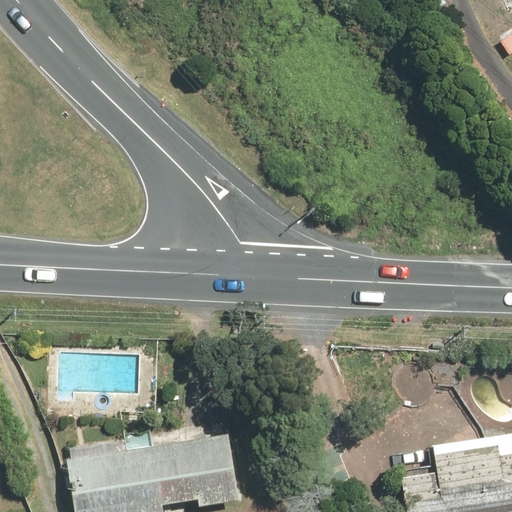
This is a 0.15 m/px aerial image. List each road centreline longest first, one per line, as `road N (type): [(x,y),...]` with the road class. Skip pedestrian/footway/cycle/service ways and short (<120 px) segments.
road 1 (residential): [(240,275),(241,243),(221,213),(20,0)]
road 2 (secondary): [(240,275),(511,286)]
road 3 (secondary): [(0,265),(240,275)]
